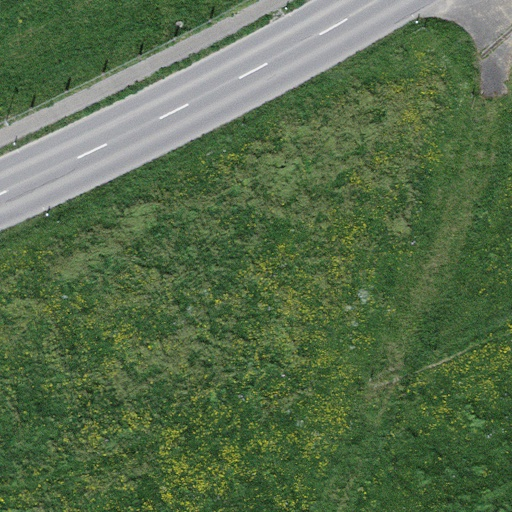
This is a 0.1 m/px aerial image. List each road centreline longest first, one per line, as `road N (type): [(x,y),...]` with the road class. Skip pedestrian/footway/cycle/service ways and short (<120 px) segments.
road 1 (track): [(489,0),(500,46),(492,117),(323,511)]
road 2 (primary): [(0,192),(381,0)]
